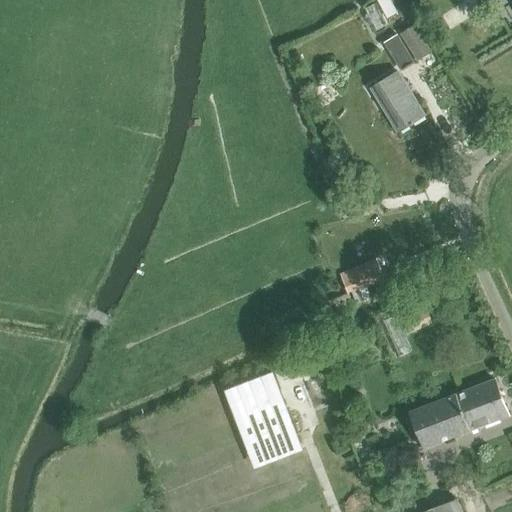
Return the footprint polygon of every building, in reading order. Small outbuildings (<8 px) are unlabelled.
[(393,0),(373,0),(364,5),(373,23),(381,19),(380,19),(398,10),(393,0)] [(450,31),(480,11),(472,0),(461,0),(439,14),(450,31)] [(415,25),(400,35),(417,62),(432,52),(415,25)] [(385,44),(401,70),(413,63),(397,36),(385,44)] [(425,117),(397,73),(371,89),(398,133),(425,117)] [(347,294),(384,278),(376,260),(339,275),(347,294)] [(408,333),(431,323),(424,305),(400,315),(408,333)] [(301,360),(279,369),(282,378),(305,369),(301,360)] [(273,372),(224,391),(247,453),(297,434),(273,372)] [(423,449),(508,416),(494,380),(409,413),(423,449)] [(461,511),(456,499),(423,511),(461,511)]
